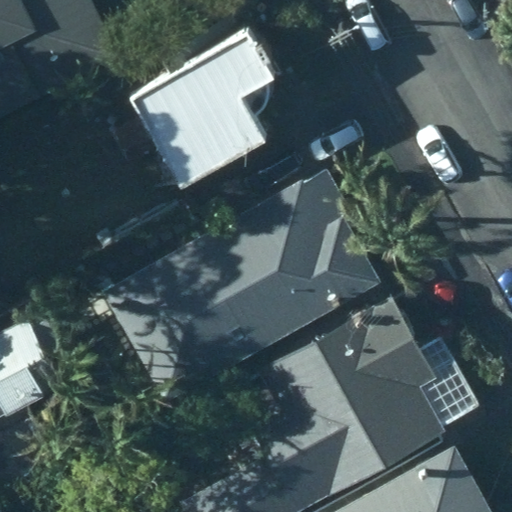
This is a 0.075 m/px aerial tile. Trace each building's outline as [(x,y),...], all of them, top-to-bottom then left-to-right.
[(0,0),(0,109),(117,49),(92,0),(0,0)] [(173,176),(259,127),(249,108),(253,106),(257,105),(260,102),(264,98),(265,93),(267,90),(267,86),(267,82),(266,77),(265,73),(263,68),(259,65),(264,62),(238,16),(123,80),(138,107),(105,126),(122,157),(153,140),(173,176)] [(304,175),(301,172),(173,244),(192,280),(147,306),(165,337),(143,349),(166,389),(235,350),(237,353),(382,273),(349,215),(357,211),(329,163),(304,175)] [(418,342),(387,287),(253,362),(270,394),(242,410),(263,446),(178,494),(187,511),(282,511),(443,421),(441,416),(476,398),(438,330),(418,342)] [(45,354),(21,310),(0,321),(0,408),(39,387),(27,364),(45,354)] [(34,398),(0,417),(0,484),(63,447),(34,398)] [(493,511),(451,437),(317,511),(493,511)]
